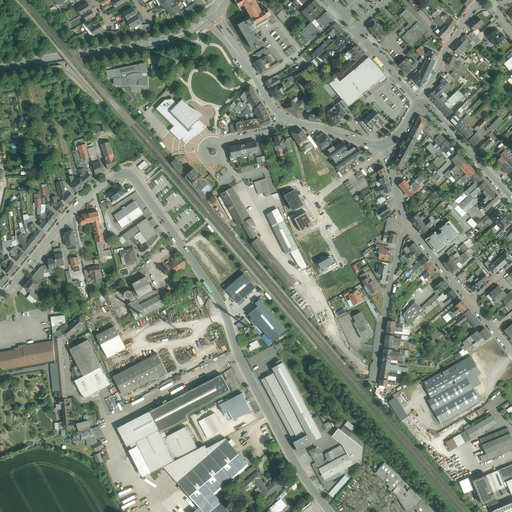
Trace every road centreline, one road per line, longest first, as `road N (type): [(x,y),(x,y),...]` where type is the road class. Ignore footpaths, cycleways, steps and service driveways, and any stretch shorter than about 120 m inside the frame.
road 1 (residential): [(0,297),(74,210),(116,179),(132,178),(224,308),(239,355),(333,511)]
road 2 (tertiary): [(0,66),(147,43),(206,20)]
road 3 (residential): [(408,226),(375,377)]
road 4 (tertiary): [(330,0),(420,105)]
road 5 (tertiary): [(423,105),(511,193)]
